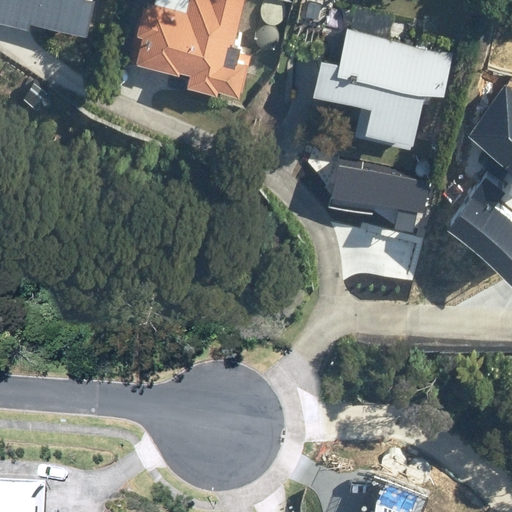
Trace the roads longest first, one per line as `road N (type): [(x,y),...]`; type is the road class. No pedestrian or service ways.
road 1 (residential): [(223,433),(319,338),(354,318),(511,326)]
road 2 (residential): [(223,433),(135,402),(0,391)]
